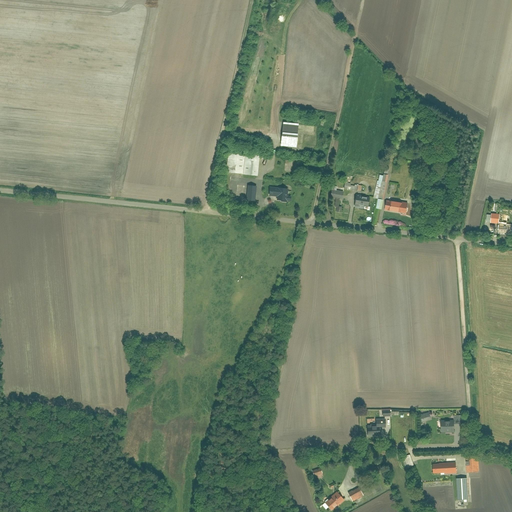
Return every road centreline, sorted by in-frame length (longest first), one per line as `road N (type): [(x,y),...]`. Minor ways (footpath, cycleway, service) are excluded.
road 1 (unclassified): [(511,244),(190,210)]
road 2 (track): [(456,238),(472,445)]
road 3 (unclassified): [(0,188),(190,210)]
